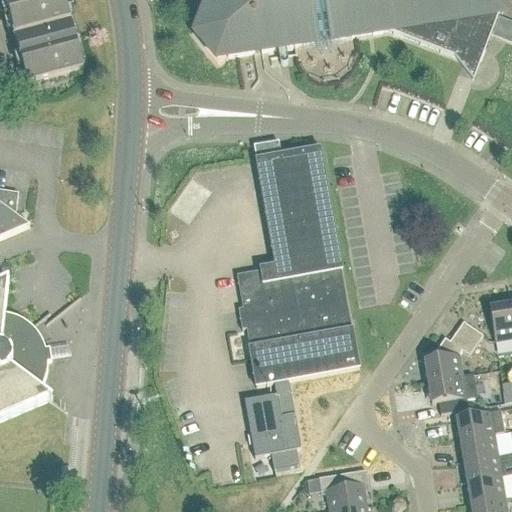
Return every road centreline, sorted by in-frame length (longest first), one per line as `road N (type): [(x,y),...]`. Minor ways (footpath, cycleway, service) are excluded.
road 1 (secondary): [(97,511),(129,131)]
road 2 (residential): [(351,423),(505,202)]
road 3 (unclassified): [(505,202),(433,154),(367,128),(257,118)]
road 4 (unclassified): [(129,131),(242,127),(257,118)]
road 5 (unclassified): [(257,118),(244,109),(131,97)]
road 6 (residential): [(351,423),(418,471),(427,511)]
